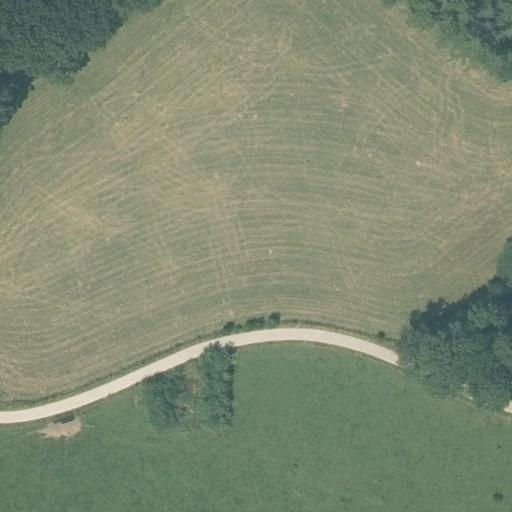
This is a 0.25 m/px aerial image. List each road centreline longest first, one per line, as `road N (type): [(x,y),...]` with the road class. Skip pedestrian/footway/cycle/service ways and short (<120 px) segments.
road 1 (unclassified): [(0,421),(88,403),(180,361),(270,337),(348,345),(511,412)]
road 2 (track): [(131,0),(75,48),(0,86)]
